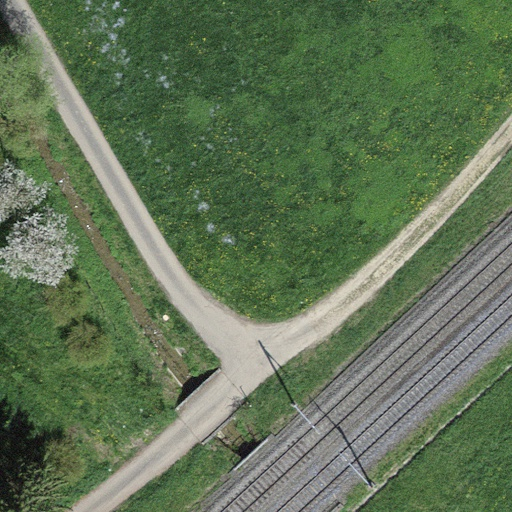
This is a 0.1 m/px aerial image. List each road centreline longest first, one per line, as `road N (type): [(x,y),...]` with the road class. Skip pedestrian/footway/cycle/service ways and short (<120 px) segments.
road 1 (track): [(0,0),(137,231),(206,326),(250,365)]
road 2 (track): [(250,365),(329,312),(511,128)]
road 3 (track): [(250,365),(81,511)]
